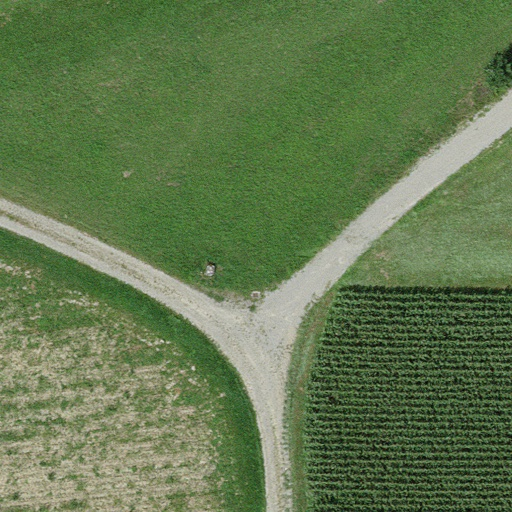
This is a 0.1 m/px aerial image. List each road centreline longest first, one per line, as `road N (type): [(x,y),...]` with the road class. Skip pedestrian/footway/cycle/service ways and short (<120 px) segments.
road 1 (track): [(0,216),(197,308),(242,354),(276,410),(287,511)]
road 2 (track): [(511,111),(242,354)]
